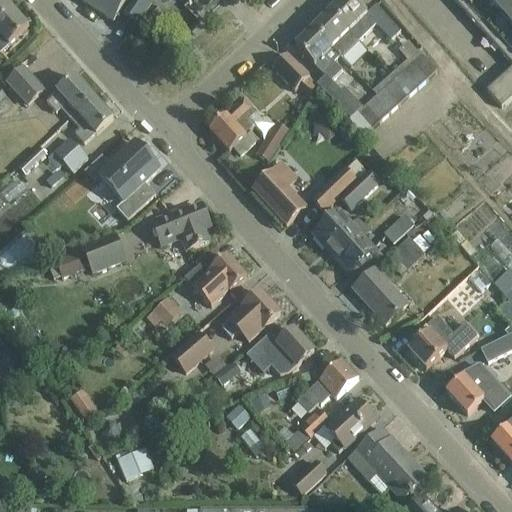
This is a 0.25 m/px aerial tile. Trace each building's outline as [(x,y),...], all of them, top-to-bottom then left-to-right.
[(0,0),(0,23),(13,12),(0,0)] [(129,0),(76,0),(76,1),(114,25),(121,15),(129,0)] [(143,0),(134,0),(123,18),(138,28),(153,6),(143,0)] [(350,0),(345,0),(329,16),(359,46),(376,28),(392,45),(402,36),(377,9),(367,17),(350,0)] [(511,0),(450,0),(511,68),(511,70),(486,94),(501,111),(511,101),(511,0)] [(142,25),(151,31),(162,16),(153,9),(142,25)] [(29,30),(13,12),(0,23),(0,56),(0,57),(29,30)] [(359,46),(329,16),(312,33),(339,60),(351,72),(368,55),(359,46)] [(357,117),(362,112),(343,91),(340,95),(331,86),(343,75),(334,65),(339,60),(312,33),(295,50),(325,80),(318,88),(333,103),(351,122),(357,117)] [(317,88),(309,81),(287,58),(273,72),(295,95),(299,91),(307,98),(317,88)] [(412,68),(426,85),(436,75),(422,60),(412,68)] [(426,85),(412,68),(403,76),(418,92),(426,85)] [(23,71),(6,87),(27,108),(43,93),(23,71)] [(418,92),(403,76),(395,83),(393,84),(408,101),(418,92)] [(384,93),(393,84),(395,83),(390,78),(373,94),(377,99),(384,93)] [(56,117),(60,113),(70,123),(94,101),(74,80),(57,95),(58,96),(47,107),(56,117)] [(393,84),(384,93),(399,109),(408,101),(393,84)] [(390,118),(399,109),(384,93),(377,99),(375,101),(390,118)] [(226,119),(210,134),(229,156),(256,132),(250,125),(258,117),(248,106),(253,101),(251,98),(245,103),(244,102),(226,119)] [(96,138),(98,136),(113,123),(94,101),(70,123),(79,134),(75,137),(84,147),(95,137),(96,138)] [(380,126),(390,118),(375,101),(366,109),(380,126)] [(366,109),(362,112),(357,117),(372,133),(380,126),(366,109)] [(363,141),(372,133),(357,117),(351,122),(348,124),(363,141)] [(276,126),(256,158),(268,166),(288,134),(276,126)] [(89,163),(85,159),(69,142),(48,162),(51,165),(45,171),(52,178),(63,167),(74,178),(89,163)] [(116,213),(127,225),(156,199),(145,187),(160,173),(135,146),(99,179),(124,206),(116,213)] [(282,168),(268,181),(254,194),(287,229),(305,212),(287,192),(296,183),(282,168)] [(357,184),(347,174),(312,206),(323,216),(339,202),(357,184)] [(367,178),(359,186),(357,184),(339,202),(352,215),(378,190),(375,187),(367,178)] [(186,254),(189,253),(208,246),(203,233),(210,230),(202,209),(175,220),(174,216),(152,225),(162,250),(182,242),(186,254)] [(359,220),(351,228),(340,216),(315,239),(326,251),(330,248),(335,255),(365,227),(359,220)] [(413,229),(405,221),(404,219),(383,238),(392,248),(413,229)] [(372,234),(365,227),(335,255),(341,261),(338,264),(350,276),(375,254),(364,242),(372,234)] [(92,280),(128,266),(116,237),(81,251),(92,280)] [(408,242),(392,257),(408,274),(424,258),(419,252),(409,241),(408,242)] [(466,246),(461,250),(470,261),(475,256),(466,246)] [(79,256),(55,265),(62,282),(86,273),(79,256)] [(230,296),(247,281),(227,259),(210,274),(203,266),(185,281),(201,298),(212,311),(229,295),(230,296)] [(386,329),(400,316),(407,310),(375,274),(353,294),(386,329)] [(503,300),(511,292),(511,276),(510,274),(493,289),(503,300)] [(511,292),(503,300),(511,309),(511,292)] [(260,296),(245,309),(244,311),(234,321),(222,332),(232,343),(237,337),(248,348),(263,333),(280,318),(260,296)] [(167,302),(153,316),(161,325),(176,311),(167,302)] [(418,347),(409,355),(426,373),(441,360),(447,354),(455,363),(476,343),(477,342),(472,336),(465,328),(453,339),(437,321),(425,332),(414,342),(418,347)] [(248,359),(247,360),(263,378),(271,370),(280,380),(289,378),(298,370),(314,355),(294,333),(279,347),(278,348),(270,339),(262,346),(248,359)] [(511,337),(508,339),(481,352),(488,366),(511,354),(511,337)] [(199,338),(171,362),(172,363),(186,379),(214,355),(199,338)] [(59,355),(61,358),(65,358),(67,356),(68,353),(66,350),(62,350),(59,352),(59,355)] [(337,403),(344,397),(359,383),(341,364),(305,399),(297,406),(309,417),(316,410),(319,408),(320,409),(332,397),(337,403)] [(461,383),(446,396),(467,419),(482,405),(494,417),(510,402),(480,369),(465,377),(460,381),(461,383)] [(225,373),(216,380),(223,390),(232,383),(225,373)] [(265,400),(253,406),(257,415),(269,410),(265,400)] [(359,407),(344,420),(328,436),(336,444),(332,449),(340,457),(344,453),(345,453),(375,424),(359,407)] [(92,408),(81,416),(85,423),(97,415),(92,408)] [(238,434),(250,422),(238,409),(226,421),(238,434)] [(310,443),(321,432),(330,424),(320,414),(300,433),(284,447),(293,456),(308,442),(310,443)] [(108,423),(101,428),(100,436),(105,443),(114,444),(120,439),(121,431),(116,424),(108,423)] [(511,427),(492,446),(511,468),(511,467),(511,427)] [(401,506),(423,486),(405,467),(410,463),(382,432),(367,446),(348,464),(368,485),(376,478),(401,506)] [(126,484),(154,473),(147,453),(118,465),(126,484)] [(303,499),(323,480),(313,469),(293,487),(303,499)] [(433,511),(423,501),(410,511),(433,511)]
